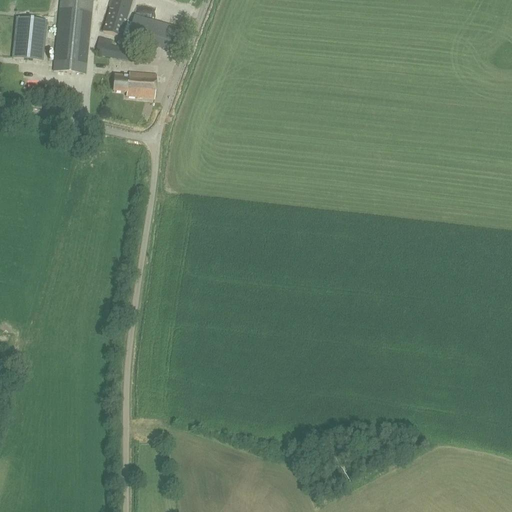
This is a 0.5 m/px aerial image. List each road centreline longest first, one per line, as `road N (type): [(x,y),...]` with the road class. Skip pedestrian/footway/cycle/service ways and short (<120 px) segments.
road 1 (track): [(127,511),(129,344),(157,155),(153,135)]
road 2 (unclassified): [(0,105),(137,137),(159,133),(208,0)]
